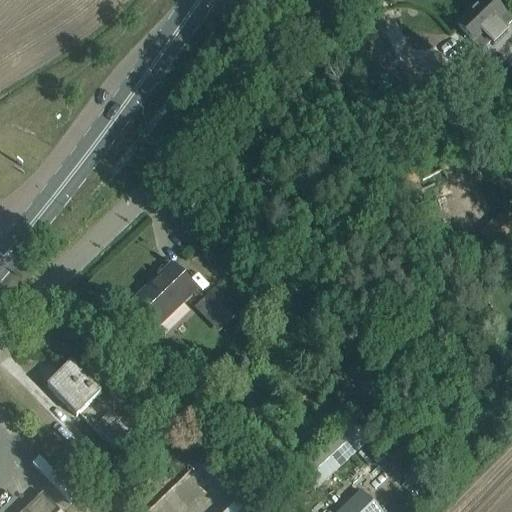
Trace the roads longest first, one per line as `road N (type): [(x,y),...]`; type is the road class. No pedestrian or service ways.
road 1 (unclassified): [(0,334),(348,0)]
road 2 (primary): [(0,259),(199,0)]
